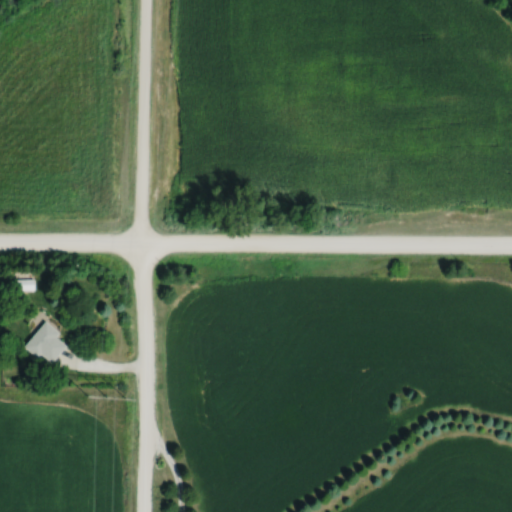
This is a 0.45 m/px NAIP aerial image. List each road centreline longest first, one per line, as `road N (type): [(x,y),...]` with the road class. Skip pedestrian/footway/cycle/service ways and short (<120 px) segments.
road 1 (residential): [(0,244),(511,251)]
road 2 (residential): [(145,0),(147,511)]
